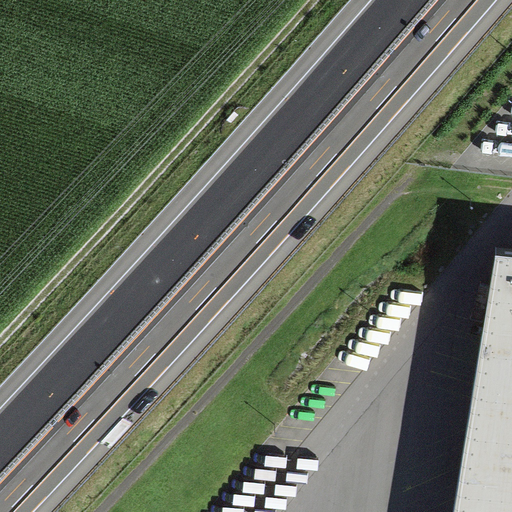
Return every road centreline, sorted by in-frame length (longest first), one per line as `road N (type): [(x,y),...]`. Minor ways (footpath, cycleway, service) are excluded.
road 1 (motorway): [(7,511),(471,0)]
road 2 (motorway): [(401,0),(0,442)]
road 3 (track): [(0,341),(313,0)]
road 4 (track): [(100,511),(413,172)]
